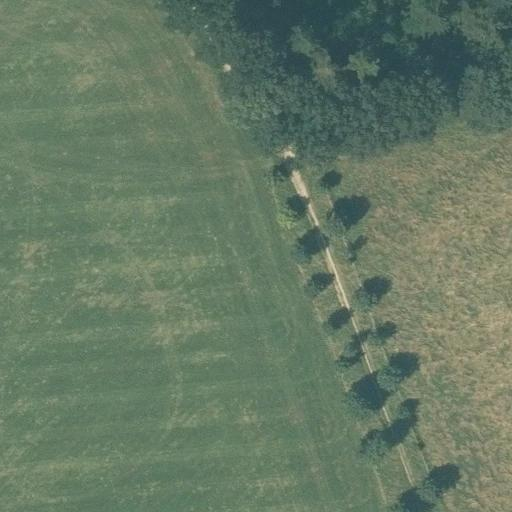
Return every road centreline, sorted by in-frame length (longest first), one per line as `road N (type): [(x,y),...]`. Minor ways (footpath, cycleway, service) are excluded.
road 1 (unknown): [(422,511),(277,119),(366,68),(452,35),(472,0)]
road 2 (track): [(298,150),(289,168),(416,511)]
road 3 (track): [(298,150),(198,0)]
